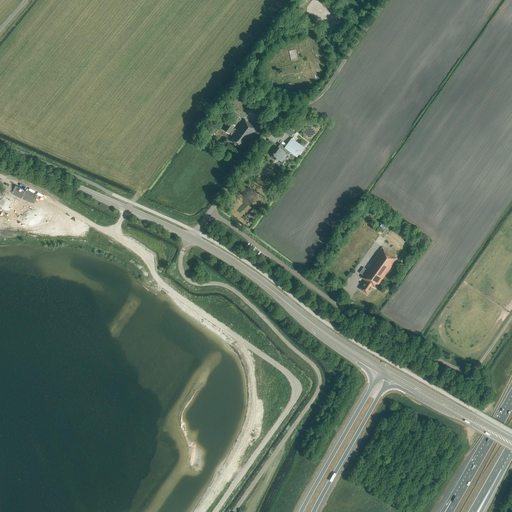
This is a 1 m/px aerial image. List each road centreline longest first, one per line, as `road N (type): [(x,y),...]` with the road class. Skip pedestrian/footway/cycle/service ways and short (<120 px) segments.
road 1 (track): [(0,176),(131,244),(159,281),(292,377),(294,400),(214,511)]
road 2 (unclassified): [(208,212),(313,290),(466,371),(511,308)]
road 3 (unclassified): [(190,238),(178,265),(182,275),(233,289),(317,370),(314,396),(233,511)]
road 4 (secondary): [(381,368),(190,238)]
road 5 (secondary): [(190,238),(0,155)]
road 6 (motorway): [(381,368),(300,511)]
road 7 (motorway): [(313,511),(391,374)]
road 8 (secondary): [(511,442),(391,374)]
road 9 (unclassified): [(208,212),(283,108)]
road 10 (motorway): [(511,402),(449,511)]
